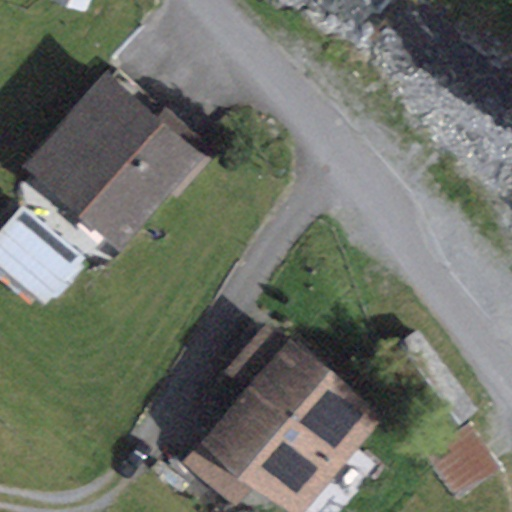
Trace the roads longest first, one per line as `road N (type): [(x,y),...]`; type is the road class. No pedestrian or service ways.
road 1 (track): [(341,133),(111,488),(55,507),(0,500)]
road 2 (unclassified): [(511,354),(341,133),(211,0)]
